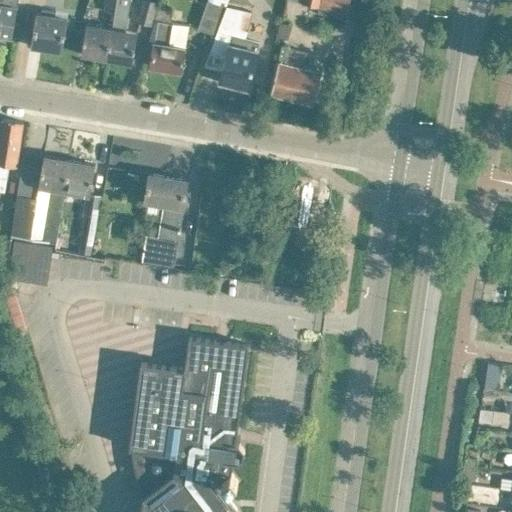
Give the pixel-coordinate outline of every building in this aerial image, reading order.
[(0,0),(0,34),(12,37),(18,0),(0,0)] [(114,13),(115,5),(115,0),(106,0),(104,12),(114,13)] [(148,0),(143,0),(138,22),(151,26),(157,2),(148,0)] [(301,0),(301,2),(327,8),(346,13),(349,0),(301,0)] [(208,2),(198,30),(213,35),(222,6),(208,2)] [(123,30),(127,7),(115,5),(114,13),(111,28),(106,57),(132,61),(137,32),(123,30)] [(41,12),(37,11),(31,45),(61,50),(67,16),(55,14),(55,11),(41,8),(41,12)] [(158,20),(150,65),(181,70),(185,46),(188,25),(173,23),(158,20)] [(260,42),(246,38),(248,30),(220,23),(210,49),(228,54),(221,81),(248,88),(260,42)] [(106,57),(111,28),(86,24),(81,53),(106,57)] [(289,28),(280,26),(277,38),(287,40),(289,28)] [(282,45),(270,94),(313,104),(321,71),(301,66),(305,51),(282,45)] [(147,68),(146,81),(178,84),(179,70),(147,68)] [(15,164),(23,121),(2,117),(0,127),(0,176),(7,178),(9,163),(15,164)] [(65,190),(70,159),(44,155),(43,163),(22,160),(11,236),(56,243),(65,190)] [(95,163),(70,159),(65,190),(87,193),(84,214),(86,214),(85,229),(94,230),(96,216),(100,195),(90,193),(95,163)] [(187,179),(149,173),(145,200),(169,204),(163,238),(147,236),(143,260),(174,265),(184,206),(183,206),(187,179)] [(94,231),(85,229),(81,252),(91,254),(94,231)] [(7,263),(9,250),(0,248),(0,251),(3,263),(7,263)] [(243,457),(245,449),(240,443),(236,442),(249,344),(227,341),(217,339),(215,339),(189,336),(185,367),(141,361),(130,447),(135,447),(135,452),(136,457),(136,462),(137,466),(133,468),(136,477),(140,476),(142,480),(144,484),(146,488),(148,493),(144,496),(143,505),(133,511),(239,511),(228,497),(230,487),(238,480),(232,471),(233,461),(237,461),(243,457)] [(493,422),(495,411),(480,408),(478,420),(493,422)] [(476,481),(478,466),(464,464),(462,480),(476,481)]
